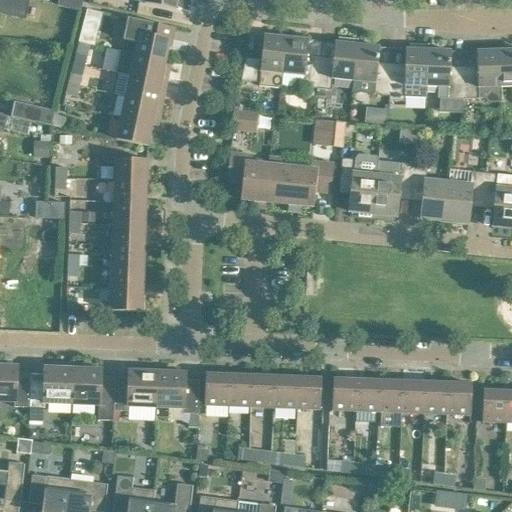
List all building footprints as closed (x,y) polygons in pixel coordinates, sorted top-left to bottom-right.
[(0,0),(0,14),(25,20),(29,0),(0,0)] [(59,0),(58,6),(82,11),(84,0),(59,0)] [(178,0),(146,0),(145,4),(176,11),(178,0)] [(136,45),(134,56),(171,64),(171,63),(165,62),(170,40),(168,40),(170,28),(128,19),(123,42),(136,45)] [(80,34),(77,44),(78,44),(90,47),(93,48),(95,38),(80,34)] [(281,90),(282,75),(286,39),(264,36),(261,58),(246,56),(241,82),(260,84),(259,87),(281,90)] [(302,88),(317,90),(319,64),(306,62),(308,41),(286,39),(282,75),(303,77),(302,88)] [(332,80),(353,82),(357,46),(358,40),(357,40),(338,39),(338,44),(334,44),(332,65),(319,64),(317,90),(331,91),(332,80)] [(78,44),(75,54),(78,55),(87,57),(90,47),(78,44)] [(389,97),(389,103),(405,103),(405,98),(426,99),(426,88),(428,51),(429,51),(429,45),(427,45),(427,46),(409,45),(409,50),(405,50),(404,72),(391,71),(389,97)] [(357,46),(353,82),(352,94),(373,96),(389,97),(391,71),(377,70),(379,48),(357,46)] [(450,52),(429,51),(428,51),(426,88),(438,88),(437,100),(463,101),(463,74),(449,74),(450,52)] [(477,74),(463,74),(463,101),(486,100),(487,101),(490,102),(491,103),(501,103),(501,88),(500,88),(499,51),(476,52),(477,74)] [(511,51),(499,51),(500,88),(501,88),(511,87),(511,99),(511,98),(511,51)] [(115,73),(131,76),(167,84),(171,64),(134,56),(120,53),(115,73)] [(71,75),(69,84),(80,87),(82,77),(71,75)] [(131,76),(126,97),(163,105),(167,84),(131,76)] [(80,87),(69,84),(66,95),(78,98),(80,87)] [(126,97),(122,119),(158,127),(163,105),(126,97)] [(33,109),(31,122),(50,126),(53,113),(33,109)] [(232,131),(252,132),(256,133),(258,115),(254,114),(234,113),(232,131)] [(53,126),(64,128),(66,119),(55,116),(53,126)] [(158,127),(122,119),(117,141),(147,147),(152,126),(158,127)] [(425,120),(425,130),(435,131),(436,125),(430,120),(425,120)] [(324,146),(342,148),(345,124),(327,122),(324,146)] [(346,124),(345,133),(351,134),(355,130),(355,125),(346,124)] [(72,137),(58,136),(58,146),(71,146),(72,137)] [(35,147),(34,158),(47,159),(48,147),(35,147)] [(230,154),(227,184),(242,185),(240,201),(252,202),(265,203),(269,165),(268,165),(252,163),(252,156),(249,156),(230,154)] [(371,214),(372,214),(378,163),(374,159),(359,157),(355,161),(342,160),(341,169),(339,189),(351,190),(349,212),(359,213),(358,217),(371,218),(371,214)] [(269,165),(265,203),(287,206),(299,207),(313,208),(315,193),(330,194),(332,174),(333,165),(311,162),(310,169),(281,167),(282,159),(269,158),(268,165),(269,165)] [(115,159),(114,182),(147,183),(147,161),(115,159)] [(411,196),(413,167),(414,166),(378,163),(372,214),(396,217),(399,195),(411,196)] [(420,219),(444,222),(448,184),(425,182),(427,168),(413,167),(411,196),(422,197),(420,219)] [(55,169),(55,180),(66,180),(67,169),(55,169)] [(470,202),(482,203),(485,174),(472,173),(471,187),(448,184),(444,222),(468,224),(470,202)] [(511,228),(511,176),(485,174),(482,203),(494,204),(492,226),(511,228)] [(66,180),(55,180),(55,190),(66,191),(66,180)] [(114,182),(113,203),(146,204),(147,183),(114,182)] [(113,203),(113,225),(145,226),(146,204),(113,203)] [(69,213),(69,224),(80,224),(81,213),(69,213)] [(81,213),(80,224),(92,225),(92,214),(81,213)] [(80,224),(69,224),(68,235),(80,235),(80,224)] [(113,225),(112,246),(144,247),(145,226),(113,225)] [(112,246),(111,268),(143,269),(144,247),(112,246)] [(68,256),(67,267),(79,267),(79,256),(68,256)] [(79,267),(67,267),(67,278),(78,278),(79,267)] [(111,268),(110,289),(143,290),(143,269),(111,268)] [(316,272),(306,272),(306,296),(316,296),(316,290),(316,272)] [(143,290),(110,289),(110,312),(142,313),(143,290)] [(66,314),(77,315),(77,304),(66,304),(66,314)] [(14,408),(29,409),(31,375),(17,374),(17,368),(6,367),(6,363),(0,362),(0,402),(14,403),(14,408)] [(44,404),(72,405),(73,366),(56,365),(56,369),(45,369),(45,375),(31,375),(29,409),(44,410),(44,404)] [(73,366),(72,405),(98,406),(98,422),(113,422),(113,412),(115,378),(100,378),(101,371),(90,370),(90,366),(73,366)] [(128,379),(115,378),(113,412),(119,412),(128,413),(128,408),(155,409),(157,369),(140,368),(140,372),(129,372),(128,379)] [(174,370),(157,369),(155,409),(182,410),(182,415),(198,416),(199,381),(184,381),(185,374),(174,374),(174,370)] [(204,406),(227,407),(228,376),(205,375),(204,406)] [(227,407),(250,408),(252,377),(228,376),(227,407)] [(250,408),(273,409),(274,377),(252,377),(250,408)] [(273,409),(296,410),(298,378),(274,377),(273,409)] [(298,378),(296,410),(320,411),(321,379),(298,378)] [(332,412),(354,412),(355,381),(333,380),(332,400),(332,412)] [(354,412),(378,413),(379,382),(355,381),(354,412)] [(378,413),(401,414),(403,382),(379,382),(378,413)] [(401,414),(423,415),(424,383),(403,382),(401,414)] [(423,415),(446,416),(448,384),(424,383),(423,415)] [(448,384),(446,416),(470,417),(471,405),(471,385),(448,384)] [(482,423),(504,424),(506,392),(483,392),(482,423)] [(237,461),(248,462),(249,451),(238,449),(237,461)] [(196,461),(207,462),(208,451),(197,450),(196,461)] [(249,451),(248,462),(258,463),(260,452),(249,451)] [(282,466),(293,468),(295,456),(284,455),(282,466)] [(295,456),(293,468),(304,469),(305,458),(295,456)] [(341,474),(351,475),(353,464),(342,462),(341,474)] [(0,472),(0,511),(3,511),(5,501),(19,503),(24,466),(9,464),(7,473),(0,472)] [(353,464),(351,475),(362,476),(364,465),(353,464)] [(198,466),(197,478),(206,479),(207,467),(198,466)] [(387,480),(397,481),(399,470),(388,468),(387,480)] [(399,470),(397,481),(408,482),(410,471),(399,470)] [(432,485),(443,487),(444,475),(434,474),(432,485)] [(444,475),(443,487),(454,488),(455,477),(444,475)] [(65,511),(69,481),(32,476),(28,504),(42,506),(41,511),(65,511)] [(151,511),(154,492),(131,489),(133,480),(117,478),(112,511),(151,511)] [(473,490),(484,492),(485,480),(474,479),(473,490)] [(69,481),(65,511),(103,511),(107,486),(69,481)] [(154,492),(151,511),(189,511),(192,487),(177,485),(174,506),(153,503),(154,492)] [(236,511),(238,503),(200,498),(198,511),(236,511)] [(238,503),(236,511),(274,511),(275,507),(238,503)]
